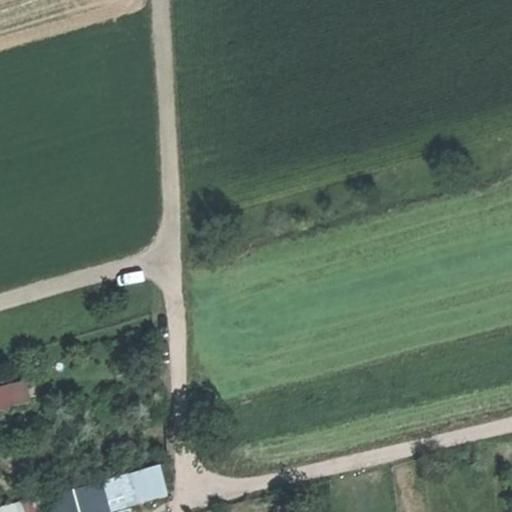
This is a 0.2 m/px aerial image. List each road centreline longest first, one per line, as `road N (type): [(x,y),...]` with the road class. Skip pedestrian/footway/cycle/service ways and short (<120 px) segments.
road 1 (track): [(0,300),(126,265),(175,261),(186,486),(225,492),(511,426)]
road 2 (track): [(175,261),(166,0)]
